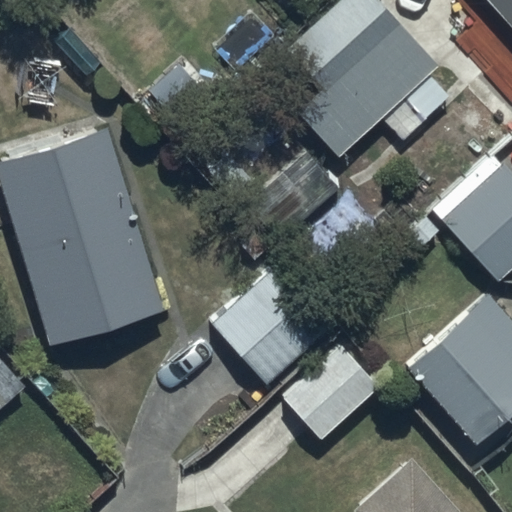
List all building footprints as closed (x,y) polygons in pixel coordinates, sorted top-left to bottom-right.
[(434,68),(371,0),(334,0),(257,71),(335,157),(434,68)] [(511,0),(480,0),(504,26),(490,38),(510,59),(511,57),(511,0)] [(511,68),(493,50),(459,84),(511,136),(511,134),(511,68)] [(181,62),(145,90),(170,122),(206,95),(181,62)] [(102,132),(0,163),(0,205),(45,348),(159,312),(102,132)] [(493,282),(511,264),(511,180),(498,166),(472,190),(460,178),(426,210),(493,282)] [(281,258),(206,324),(261,388),(336,322),(281,258)] [(511,407),(511,323),(485,294),(402,370),(470,446),(511,407)] [(338,340),(277,396),(315,437),(376,381),(338,340)] [(0,365),(0,406),(21,388),(0,365)] [(350,511),(452,511),(407,460),(350,511)]
